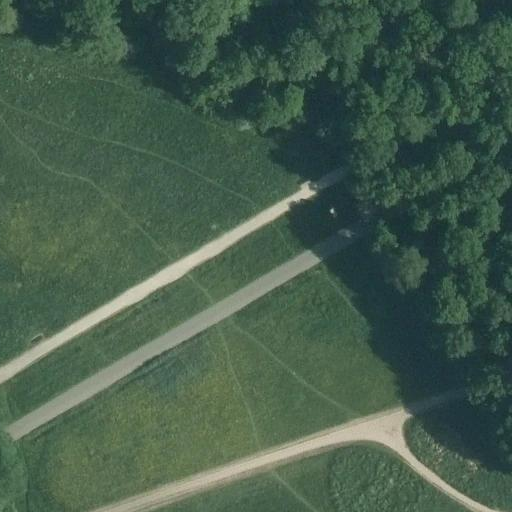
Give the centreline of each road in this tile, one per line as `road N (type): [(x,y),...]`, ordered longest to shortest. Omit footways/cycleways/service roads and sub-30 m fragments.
road 1 (unknown): [(120,511),(511,375)]
road 2 (unknown): [(372,427),(488,511)]
